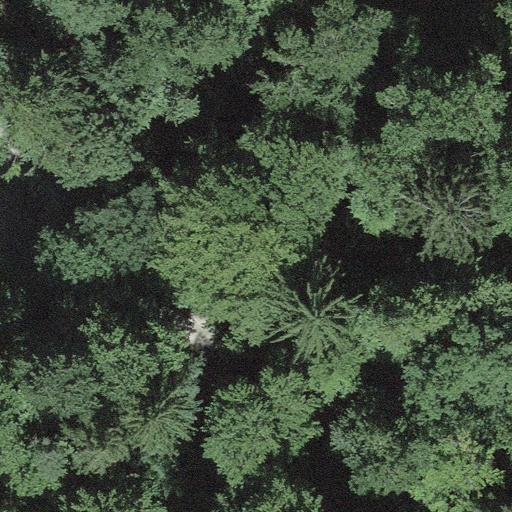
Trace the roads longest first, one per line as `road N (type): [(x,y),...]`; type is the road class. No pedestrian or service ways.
road 1 (track): [(511,370),(346,369),(126,313),(0,266)]
road 2 (track): [(0,174),(117,0)]
